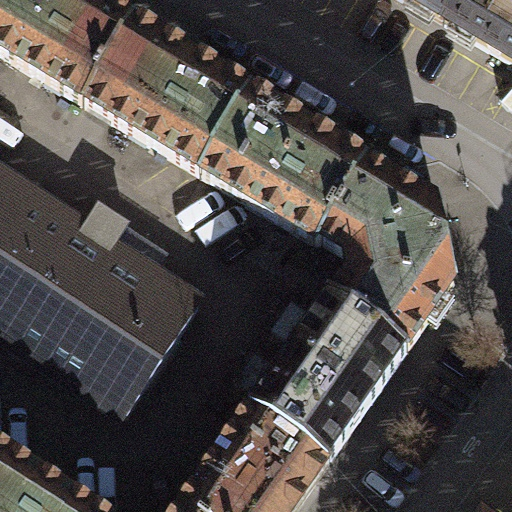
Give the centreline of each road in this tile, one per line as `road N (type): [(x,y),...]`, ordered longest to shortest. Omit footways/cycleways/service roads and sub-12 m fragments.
road 1 (residential): [(201,0),(511,184)]
road 2 (residential): [(511,391),(426,511)]
